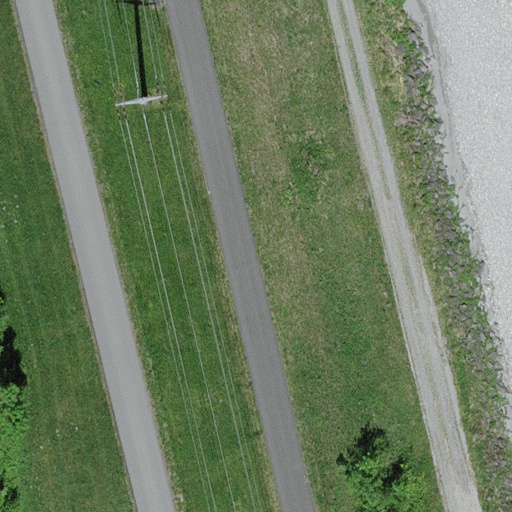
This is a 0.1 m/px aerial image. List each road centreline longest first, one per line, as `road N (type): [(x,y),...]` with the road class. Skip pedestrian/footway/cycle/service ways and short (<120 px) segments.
road 1 (track): [(178,0),(296,511)]
road 2 (track): [(343,0),(458,511)]
